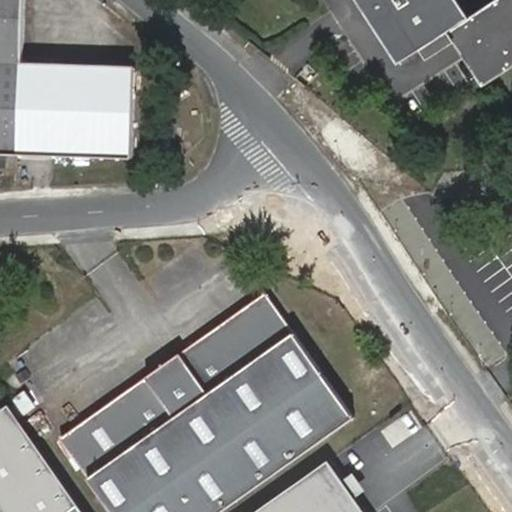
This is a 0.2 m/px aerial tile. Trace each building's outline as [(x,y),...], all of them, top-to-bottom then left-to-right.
[(0,0),(0,145),(132,146),(132,56),(77,55),(22,54),(22,0),(0,0)] [(511,0),(500,0),(468,20),(455,0),(355,0),(396,65),(449,33),(483,87),(511,69),(511,0)] [(119,511),(214,511),(353,418),(269,296),(64,432),(119,511)] [(86,511),(11,399),(0,406),(0,506),(4,511),(86,511)] [(366,511),(330,461),(257,511),(366,511)]
